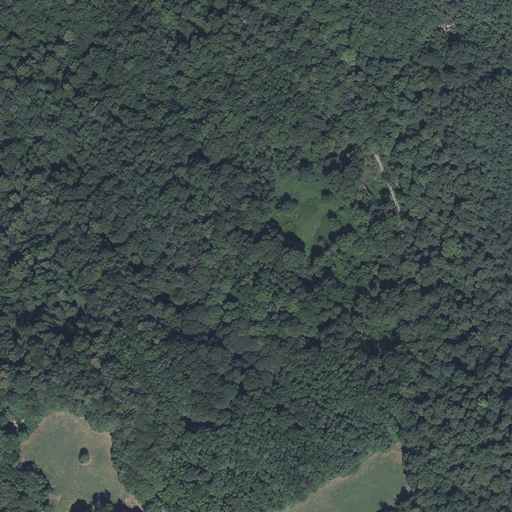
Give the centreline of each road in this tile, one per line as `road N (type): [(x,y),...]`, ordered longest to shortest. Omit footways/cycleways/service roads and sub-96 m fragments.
road 1 (track): [(401,283),(401,204),(356,79),(355,0)]
road 2 (track): [(280,379),(196,433),(161,511)]
road 3 (track): [(401,283),(363,333),(290,363),(280,379)]
